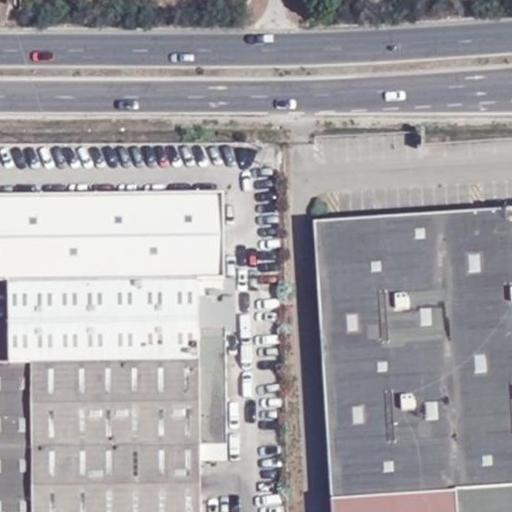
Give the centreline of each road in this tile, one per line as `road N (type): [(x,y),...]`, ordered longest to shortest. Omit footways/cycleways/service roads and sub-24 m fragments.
road 1 (secondary): [(511,34),(0,46)]
road 2 (secondary): [(0,91),(511,80)]
